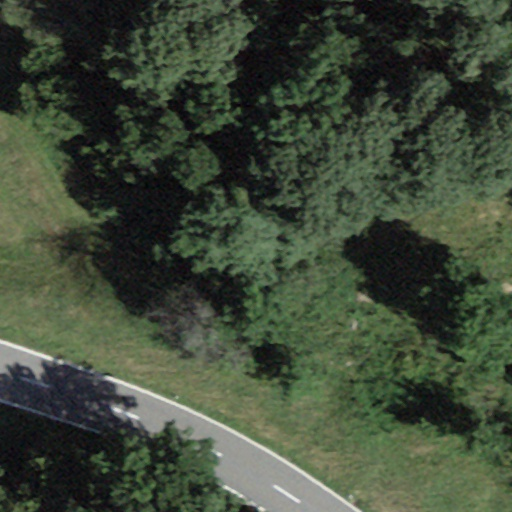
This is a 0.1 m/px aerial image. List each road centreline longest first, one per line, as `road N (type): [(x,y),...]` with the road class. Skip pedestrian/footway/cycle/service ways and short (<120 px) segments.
road 1 (tertiary): [(0,369),(205,446),(311,511)]
road 2 (track): [(0,290),(55,289),(77,272),(72,199),(0,103)]
